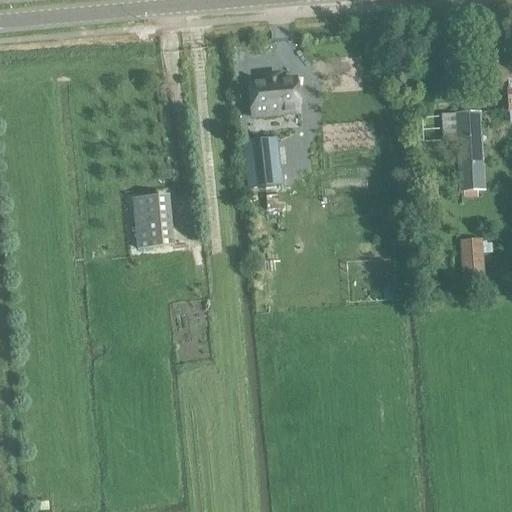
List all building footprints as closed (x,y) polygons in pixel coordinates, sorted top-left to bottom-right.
[(511,62),(490,64),(492,89),(505,88),(507,112),(511,112),(511,62)] [(252,118),(299,114),(296,81),(249,85),(252,118)] [(480,115),(456,116),(458,151),(461,193),(484,191),(482,165),(480,115)] [(248,191),(280,188),(275,140),(243,143),(248,191)] [(138,249),(174,246),(169,198),(133,201),(138,249)] [(480,244),(480,238),(457,240),(461,288),(483,286),(481,253),(491,252),(491,244),(480,244)] [(183,293),(184,284),(184,278),(182,272),(179,267),(175,261),(171,258),(164,254),(160,252),(152,251),(146,252),(139,254),(132,258),(128,261),(124,267),(121,272),(119,278),(119,284),(119,290),(121,296),(123,301),(127,307),(133,311),(139,314),(143,316),(150,317),(156,317),(162,315),(168,313),(174,308),(178,303),(181,298),(183,293)]
